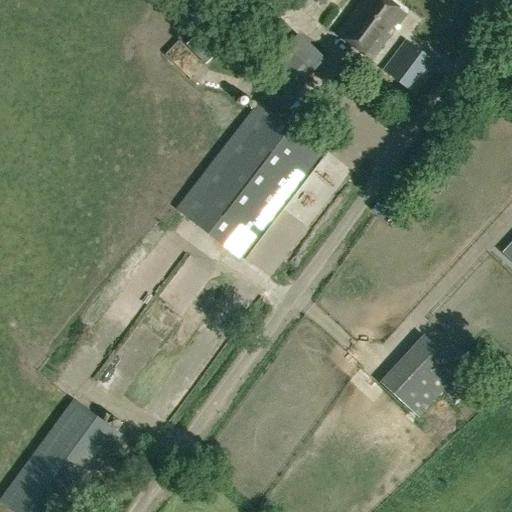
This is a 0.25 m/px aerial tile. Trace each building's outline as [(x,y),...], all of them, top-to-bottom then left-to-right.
[(216,0),(274,57),(263,68),(288,93),(322,58),(298,34),(297,34),(261,0),(216,0)] [(372,59),(406,14),(386,0),(362,0),(337,34),(372,59)] [(204,65),(222,48),(204,29),(185,44),(204,65)] [(415,94),(437,65),(406,41),(383,69),(415,94)] [(240,257),(321,152),(259,104),(178,209),(240,257)] [(381,382),(419,417),(462,371),(455,364),(424,336),(381,382)] [(0,500),(15,511),(60,511),(119,434),(74,401),(0,500)]
